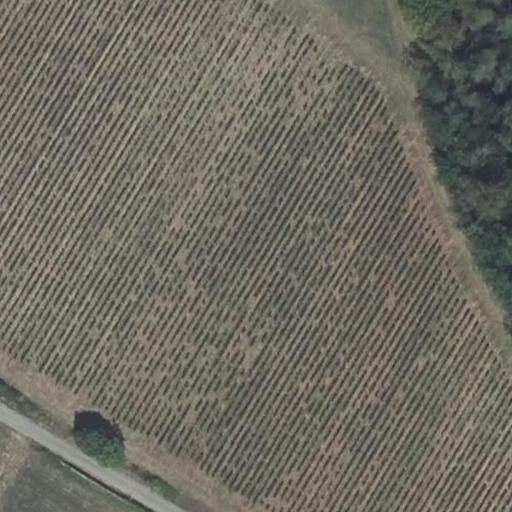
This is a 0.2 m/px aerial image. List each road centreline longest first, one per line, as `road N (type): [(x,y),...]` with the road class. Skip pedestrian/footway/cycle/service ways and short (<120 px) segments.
road 1 (track): [(511,333),(450,211),(404,84),(301,0)]
road 2 (track): [(215,511),(0,379)]
road 3 (unclassified): [(171,511),(0,410)]
